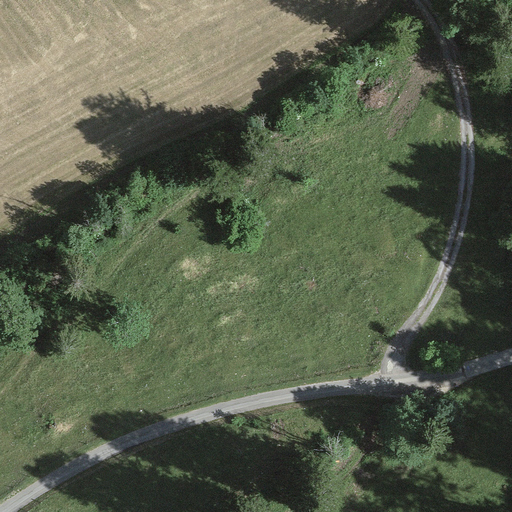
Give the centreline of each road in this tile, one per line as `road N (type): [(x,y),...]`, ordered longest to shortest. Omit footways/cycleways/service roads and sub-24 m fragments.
road 1 (unclassified): [(1,511),(131,437),(207,413),(511,354)]
road 2 (track): [(440,0),(467,105),(469,176),(433,297),(390,382)]
